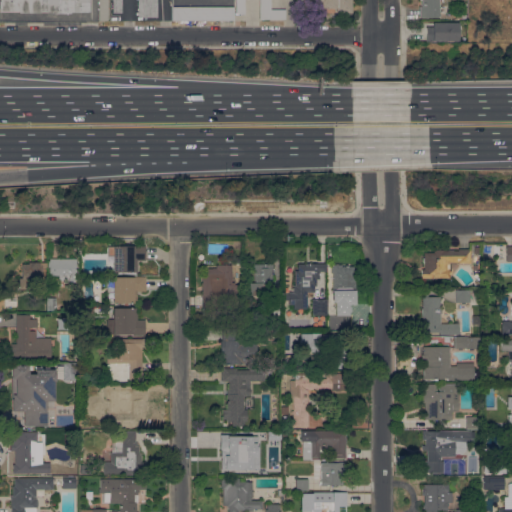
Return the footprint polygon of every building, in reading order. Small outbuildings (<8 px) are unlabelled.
[(46,13),(46,11),(39,11),(39,12),(18,12),(18,10),(0,10),(0,0),(88,0),(88,11),(69,11),(69,12),(46,13)] [(99,0),(108,0),(109,20),(99,20),(99,0)] [(113,0),(122,0),(122,12),(113,12),(113,0)] [(138,0),(157,0),(157,17),(138,17),(138,0)] [(233,0),(233,20),(172,20),(172,0),(233,0)] [(260,19),(259,0),(245,0),(245,14),(236,14),(236,0),(271,0),(271,9),(286,9),(286,19),(260,19)] [(352,0),(352,12),(337,12),(337,8),(322,8),(322,1),(311,1),(311,7),(303,7),(303,0),(352,0)] [(439,0),(440,13),(440,15),(439,15),(439,17),(420,17),(419,6),(422,6),(422,0),(439,0)] [(459,22),(458,41),(427,41),(427,26),(433,26),(433,22),(459,22)] [(146,245),(146,260),(137,260),(137,272),(114,272),(114,261),(107,261),(107,246),(146,245)] [(458,249),(471,249),(471,263),(459,263),(459,262),(449,262),(449,270),(451,271),(451,275),(449,276),(449,278),(422,277),(422,269),(424,269),(424,262),(424,261),(424,258),(424,257),(425,252),(434,252),(434,250),(448,250),(448,249),(453,250),(458,250),(458,249)] [(76,259),(76,282),(70,282),(70,283),(64,283),(64,280),(59,280),(59,275),(50,275),(50,268),(48,268),(48,260),(50,260),(50,258),(76,259)] [(41,269),(42,278),(30,278),(30,282),(28,282),(28,289),(20,289),(20,278),(22,278),(22,264),(29,264),(29,262),(47,262),(47,267),(41,269)] [(254,264),(264,264),(264,263),(274,263),(274,268),(272,268),(272,292),(263,292),(263,295),(250,295),(249,282),(255,282),(255,281),(254,281),(254,264)] [(306,264),(306,263),(327,263),(327,271),(319,271),(319,279),(316,279),(316,286),(314,285),(314,292),(307,292),(307,309),(294,308),(294,304),(289,304),(289,292),(295,293),(296,270),(298,270),(298,264),(306,264)] [(333,273),(331,273),(331,266),(333,266),(333,263),(354,263),(354,276),(355,276),(355,303),(348,303),(348,315),(336,315),(336,304),(335,304),(335,292),(333,292),(333,273)] [(202,277),(205,277),(205,268),(216,268),(216,265),(231,265),(231,272),(232,272),(232,279),(232,282),(235,282),(235,284),(237,284),(237,301),(234,301),(234,304),(227,304),(227,300),(222,300),(222,297),(216,297),(217,316),(203,316),(203,295),(202,295),(202,277)] [(107,277),(133,277),(133,276),(146,276),(146,291),(137,291),(137,303),(113,303),(113,292),(107,292),(107,277)] [(456,290),(470,290),(470,303),(456,302),(456,290)] [(18,306),(8,306),(8,296),(18,296),(18,306)] [(440,334),(440,332),(423,332),(423,329),(422,329),(422,323),(423,323),(423,316),(422,316),(422,307),(423,307),(422,297),(441,296),(441,300),(440,300),(440,310),(442,310),(442,313),(440,313),(441,323),(459,323),(459,334),(440,334)] [(57,297),(57,305),(47,305),(47,297),(57,297)] [(327,315),(313,315),(313,298),(327,298),(327,315)] [(268,299),(281,299),(281,321),(274,321),(274,322),(256,322),(256,311),(268,311),(268,299)] [(471,306),(479,305),(480,325),(471,325),(471,318),(468,318),(468,314),(471,314),(471,306)] [(80,319),(80,306),(94,306),(94,319),(80,319)] [(138,308),(137,320),(145,320),(145,334),(107,334),(107,319),(113,319),(113,308),(138,308)] [(16,314),(30,314),(30,319),(37,319),(37,327),(29,327),(29,331),(36,331),(36,338),(51,338),(51,357),(28,357),(28,356),(18,356),(18,357),(12,357),(12,354),(10,354),(10,350),(12,349),(12,343),(16,343),(16,314)] [(511,333),(502,334),(502,321),(503,321),(509,321),(509,322),(511,321),(511,333)] [(257,364),(244,365),(244,363),(221,364),(221,340),(222,340),(222,329),(242,328),(242,339),(256,339),(257,364)] [(320,333),(320,335),(333,335),(333,345),(300,346),(300,333),(320,333)] [(479,337),(479,349),(467,349),(467,348),(455,348),(455,346),(454,346),(454,337),(455,337),(479,337)] [(143,339),(143,338),(146,338),(146,348),(142,348),(142,373),(130,374),(130,363),(125,363),(125,364),(123,364),(123,363),(117,363),(117,364),(115,364),(115,363),(107,363),(107,355),(112,355),(112,346),(117,346),(117,339),(143,339)] [(511,339),(511,379),(511,362),(508,362),(508,350),(501,350),(501,339),(511,339)] [(457,362),(474,362),(474,379),(457,379),(457,380),(451,380),(447,380),(447,378),(442,378),(442,379),(431,379),(431,380),(426,380),(426,379),(422,379),(422,366),(427,366),(427,360),(422,360),(422,354),(423,354),(423,346),(450,346),(450,352),(452,352),(452,357),(450,357),(450,366),(457,366),(457,362)] [(307,354),(307,369),(284,369),(284,354),(307,354)] [(342,367),(341,358),(332,358),(332,368),(342,367)] [(11,399),(12,399),(12,394),(11,394),(11,377),(11,364),(28,364),(28,374),(35,374),(35,369),(54,369),(54,374),(55,374),(55,381),(54,381),(54,401),(47,401),(47,426),(24,426),(24,411),(11,411),(11,399)] [(245,422),(245,426),(232,426),(232,422),(227,422),(227,419),(223,419),(223,409),(227,409),(227,394),(228,394),(228,389),(229,389),(229,380),(223,380),(222,380),(221,368),(237,368),(237,370),(264,370),(264,380),(250,380),(249,395),(245,395),(245,396),(243,396),(243,409),(246,409),(246,422),(245,422)] [(308,427),(293,427),(293,413),(292,413),(292,410),(293,410),(293,406),(291,406),(291,403),(293,403),(293,396),(289,396),(289,380),(294,380),(294,374),(308,374),(308,378),(326,378),(326,372),(332,372),(332,373),(344,373),(344,390),(341,390),(341,391),(336,391),(336,390),(332,390),(332,388),(321,388),(321,389),(308,389),(308,427)] [(97,383),(112,383),(112,397),(97,397),(97,383)] [(458,391),(459,391),(458,411),(451,411),(451,419),(424,419),(425,403),(422,402),(422,391),(424,391),(424,384),(437,384),(437,389),(439,389),(439,383),(458,384),(458,391)] [(144,392),(144,400),(144,413),(146,413),(146,424),(133,425),(133,423),(121,424),(121,393),(144,392)] [(478,417),(478,428),(466,428),(466,417),(478,417)] [(508,417),(508,428),(492,428),(492,417),(508,417)] [(345,430),(346,458),(332,458),(332,448),(319,448),(320,457),(312,457),(312,459),(303,459),(303,441),(301,441),(301,431),(345,430)] [(471,430),(471,444),(454,444),(454,449),(457,451),(456,454),(455,455),(455,456),(437,456),(437,455),(435,455),(435,461),(443,461),(443,472),(443,475),(430,475),(430,472),(426,472),(426,461),(427,461),(427,455),(427,450),(422,450),(422,445),(425,445),(425,439),(422,439),(422,430),(471,430)] [(11,448),(10,448),(10,445),(11,445),(11,431),(37,431),(37,443),(43,443),(43,462),(46,462),(46,473),(13,473),(13,464),(15,463),(15,461),(14,461),(14,456),(15,456),(15,450),(11,450),(11,448)] [(112,452),(111,438),(122,438),(122,431),(136,431),(136,442),(137,442),(137,446),(139,446),(139,453),(140,453),(140,455),(141,455),(141,474),(103,474),(103,461),(111,461),(111,452),(112,452)] [(252,433),(252,434),(266,434),(266,448),(245,448),(245,458),(246,458),(246,468),(220,468),(220,451),(223,451),(223,433),(252,433)] [(268,461),(278,461),(278,473),(268,473),(268,461)] [(484,473),(484,461),(508,461),(508,472),(484,473)] [(320,462),(345,462),(345,463),(346,464),(346,468),(345,469),(344,471),(343,471),(343,485),(338,485),(329,485),(329,486),(327,486),(327,485),(320,485),(320,483),(320,481),(320,479),(313,479),(313,463),(320,463),(320,462)] [(483,489),(483,475),(503,475),(503,489),(483,489)] [(63,488),(62,477),(76,477),(76,488),(63,488)] [(53,478),(53,489),(36,489),(36,499),(38,501),(38,506),(36,508),(36,511),(11,511),(11,494),(13,494),(13,486),(15,486),(15,478),(53,478)] [(146,479),(146,489),(139,489),(139,492),(138,492),(138,495),(134,495),(134,502),(136,502),(136,511),(120,511),(120,503),(109,503),(109,502),(104,502),(104,493),(99,493),(99,488),(100,488),(100,478),(146,479)] [(239,478),(239,481),(247,481),(247,482),(252,482),(252,498),(251,498),(251,500),(262,500),(262,508),(253,508),(253,510),(237,510),(237,511),(229,511),(229,508),(228,508),(228,506),(226,506),(226,505),(223,505),(223,489),(222,489),(222,487),(221,487),(221,480),(222,480),(222,478),(239,478)] [(308,490),(296,490),(296,479),(308,479),(308,490)] [(452,502),(447,502),(447,510),(438,510),(438,511),(425,511),(425,510),(423,510),(423,504),(424,504),(424,494),(423,494),(423,485),(447,484),(448,492),(452,492),(452,502)] [(337,506),(337,511),(312,511),(302,511),(302,493),(313,493),(313,492),(347,492),(347,506),(337,506)] [(276,511),(276,503),(265,503),(265,511),(276,511)]
